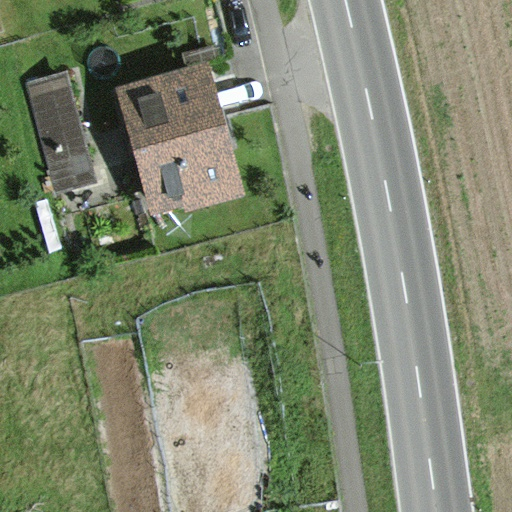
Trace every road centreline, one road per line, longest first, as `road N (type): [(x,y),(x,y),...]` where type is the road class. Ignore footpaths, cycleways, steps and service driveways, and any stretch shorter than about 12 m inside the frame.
road 1 (track): [(356,511),(287,90),(259,0)]
road 2 (primary): [(436,511),(388,189),(347,0)]
